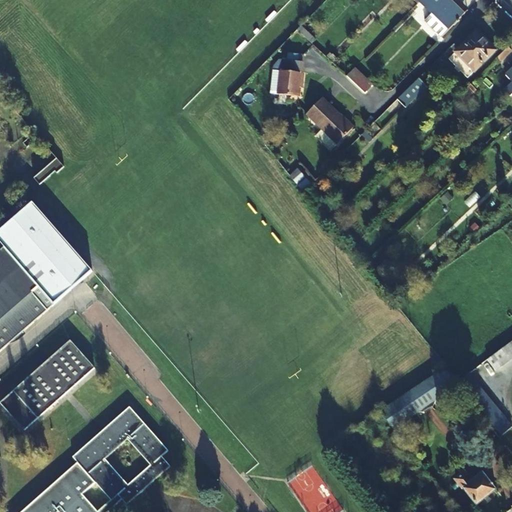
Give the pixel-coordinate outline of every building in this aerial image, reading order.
[(419,0),(419,1),(431,14),(424,21),(440,37),(465,12),(451,0),(419,0)] [(451,0),(465,12),(467,10),(456,0),(451,0)] [(302,25),(298,29),(312,43),(316,38),(302,25)] [(496,48),(477,29),(448,59),(467,77),(496,48)] [(511,42),(496,58),(500,62),(511,50),(511,42)] [(299,96),(303,61),(282,59),(278,94),(299,96)] [(346,76),(364,93),(372,85),(355,67),(346,76)] [(397,100),(405,108),(427,86),(419,78),(397,100)] [(353,128),(322,98),(306,115),(336,144),(353,128)] [(374,140),(365,131),(362,135),(370,144),(374,140)] [(57,160),(34,178),(39,184),(62,166),(57,160)] [(299,171),(291,177),(303,192),(311,185),(299,171)] [(55,305),(93,272),(33,203),(0,231),(0,242),(5,248),(40,288),(55,305)] [(511,222),(503,232),(510,240),(511,241),(511,222)] [(40,288),(5,248),(0,252),(0,351),(48,311),(33,293),(40,288)] [(48,311),(55,305),(40,288),(33,293),(48,311)] [(70,341),(1,402),(25,429),(94,369),(70,341)] [(511,356),(505,347),(499,351),(507,362),(511,358),(511,356)] [(507,362),(499,351),(493,355),(501,366),(507,362)] [(501,366),(493,355),(487,360),(495,370),(501,366)] [(380,410),(393,427),(418,411),(424,412),(433,406),(435,400),(457,385),(444,369),(380,410)] [(470,372),(458,381),(463,387),(474,378),(470,372)] [(474,378),(463,387),(468,393),(479,384),(474,378)] [(479,384),(468,393),(473,399),(474,398),(484,390),(479,384)] [(473,399),(477,405),(488,396),(484,390),(474,398),(473,399)] [(488,396),(477,405),(482,411),(493,402),(488,396)] [(493,402),(482,411),(487,417),(498,408),(493,402)] [(173,469),(164,459),(171,453),(131,408),(74,458),(79,464),(23,511),(112,511),(125,502),(129,507),(173,469)] [(487,417),(492,423),(503,414),(498,408),(487,417)] [(492,423),(497,429),(499,428),(508,421),(503,414),(492,423)] [(511,426),(511,425),(508,421),(499,428),(497,429),(502,435),(511,426)] [(470,480),(464,471),(454,478),(461,487),(475,505),(496,489),(482,471),(470,480)] [(419,511),(431,511),(424,503),(417,509),(419,511)]
